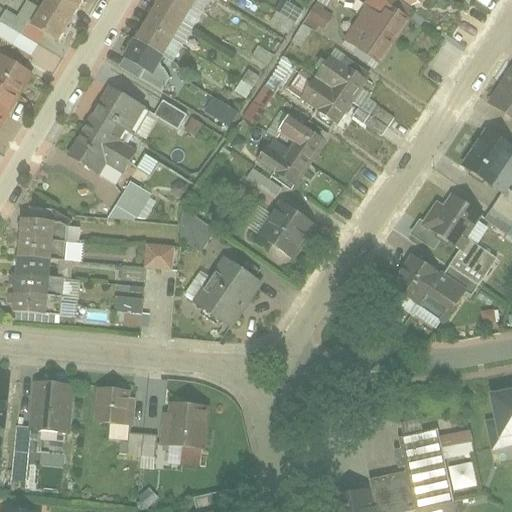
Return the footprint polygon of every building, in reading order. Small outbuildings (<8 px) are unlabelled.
[(66,28),(76,11),(55,0),(43,0),(37,11),(66,28)] [(55,0),(76,11),(82,0),(55,0)] [(189,12),(167,0),(159,0),(152,13),(179,29),(189,12)] [(196,0),(167,0),(189,12),(196,0)] [(379,67),(410,22),(394,11),(399,4),(392,0),(365,0),(363,4),(368,7),(343,43),(379,67)] [(319,35),(332,15),(315,4),(302,23),(319,35)] [(270,25),(286,35),(298,17),(282,7),(270,25)] [(57,44),(66,28),(37,11),(28,27),(57,44)] [(179,29),(152,13),(142,30),(169,46),(179,29)] [(169,46),(142,30),(132,47),(159,63),(169,46)] [(159,63),(132,47),(122,64),(149,80),(159,63)] [(255,124),(294,66),(282,58),(244,117),(255,124)] [(352,106),(366,83),(328,59),(314,82),(352,106)] [(0,128),(29,75),(0,60),(0,128)] [(511,66),(487,106),(511,122),(511,66)] [(247,70),(234,91),(246,99),(259,78),(247,70)] [(337,129),(352,106),(314,82),(299,104),(337,129)] [(107,92),(67,160),(97,178),(104,166),(121,176),(134,154),(121,146),(141,111),(107,92)] [(202,114),(227,129),(237,113),(211,98),(202,114)] [(367,98),(352,115),(378,137),(392,121),(367,98)] [(180,128),(185,113),(159,104),(153,119),(180,128)] [(292,195),(327,142),(289,118),(276,138),(290,146),(281,160),(265,150),(256,164),(273,175),(270,181),(292,195)] [(511,182),(511,152),(481,134),(459,171),(503,197),(511,182)] [(250,170),(243,180),(272,200),(279,189),(250,170)] [(124,182),(110,217),(130,226),(133,217),(143,221),(154,195),(124,182)] [(481,219),(448,198),(440,210),(434,206),(421,225),(417,223),(407,237),(432,254),(439,243),(458,255),(448,270),(477,290),(495,262),(466,243),(481,219)] [(286,268),(312,229),(276,205),(250,244),(286,268)] [(174,243),(204,253),(213,224),(183,215),(174,243)] [(53,228),(18,225),(17,243),(51,246),(53,228)] [(51,246),(17,243),(15,260),(50,264),(51,246)] [(144,247),(141,271),(169,274),(172,250),(144,247)] [(470,300),(477,290),(448,270),(443,278),(437,274),(435,278),(407,259),(384,292),(415,313),(418,309),(443,326),(464,296),(470,300)] [(50,264),(15,260),(13,278),(48,281),(50,264)] [(220,261),(189,305),(227,331),(257,287),(220,261)] [(48,281),(13,278),(12,296),(46,299),(48,281)] [(46,299),(12,296),(10,314),(45,317),(46,299)] [(141,303),(113,300),(110,326),(138,329),(141,303)] [(69,437),(72,389),(32,387),(29,435),(69,437)] [(131,395),(94,393),(92,428),(129,430),(131,395)] [(511,393),(488,398),(495,442),(511,439),(511,393)] [(203,455),(206,411),(163,408),(160,452),(203,455)] [(363,497),(366,511),(453,511),(437,436),(394,445),(401,476),(361,485),(363,497)] [(324,505),(325,511),(366,511),(363,497),(324,505)]
